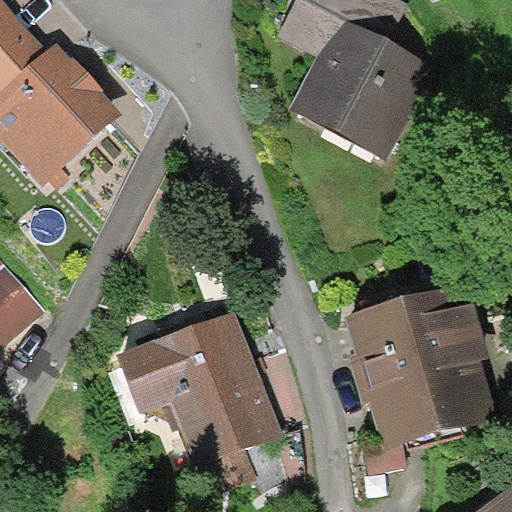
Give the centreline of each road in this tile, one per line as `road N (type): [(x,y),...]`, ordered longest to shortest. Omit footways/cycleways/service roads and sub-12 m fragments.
road 1 (residential): [(196,74),(230,129),(312,388),(332,511)]
road 2 (unclassified): [(0,468),(196,74)]
road 3 (residential): [(83,0),(154,39),(196,74)]
